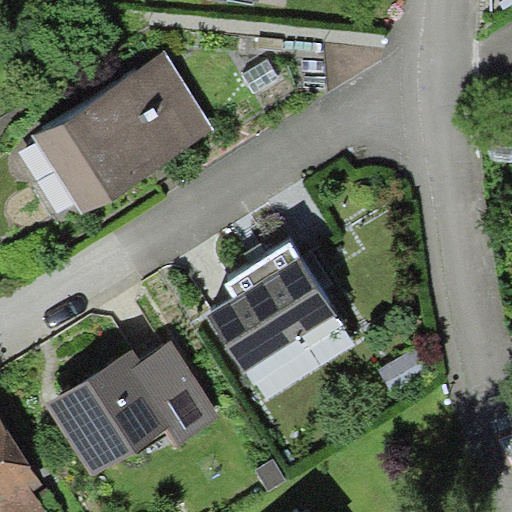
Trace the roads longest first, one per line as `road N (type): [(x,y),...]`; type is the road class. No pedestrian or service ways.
road 1 (residential): [(439,80),(0,335)]
road 2 (residential): [(439,80),(478,367),(511,463)]
